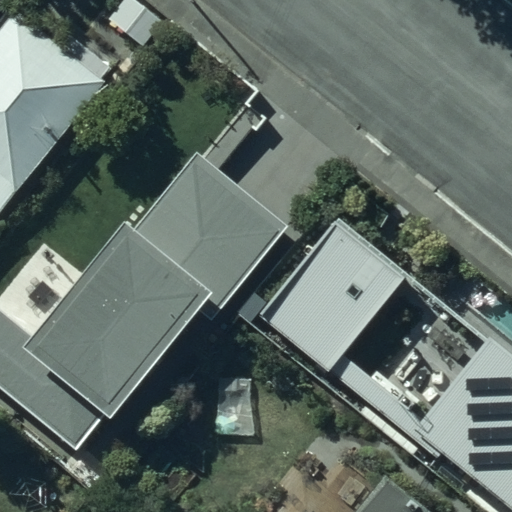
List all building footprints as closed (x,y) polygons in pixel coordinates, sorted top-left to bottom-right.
[(0,236),(107,99),(15,28),(0,46),(0,236)] [(174,52),(135,95),(199,149),(236,106),(174,52)] [(308,261),(208,177),(43,375),(143,458),(308,261)] [(263,329),(328,381),(437,245),(372,193),(263,329)] [(511,511),(511,418),(450,494),(474,511),(511,511)] [(422,511),(392,487),(371,511),(422,511)]
